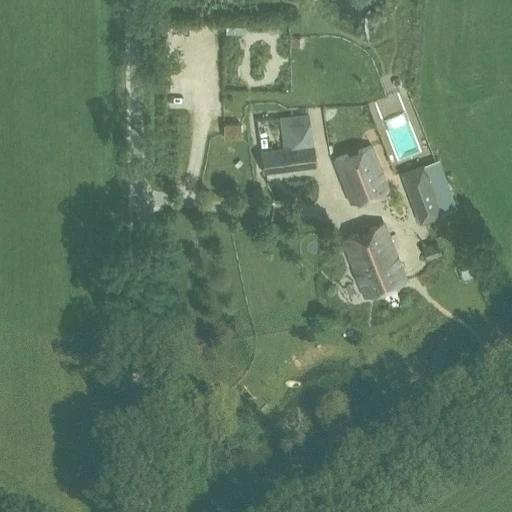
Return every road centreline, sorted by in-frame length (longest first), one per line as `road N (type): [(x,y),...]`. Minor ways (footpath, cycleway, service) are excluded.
road 1 (unclassified): [(146,511),(132,0)]
road 2 (unclassified): [(353,511),(511,402)]
